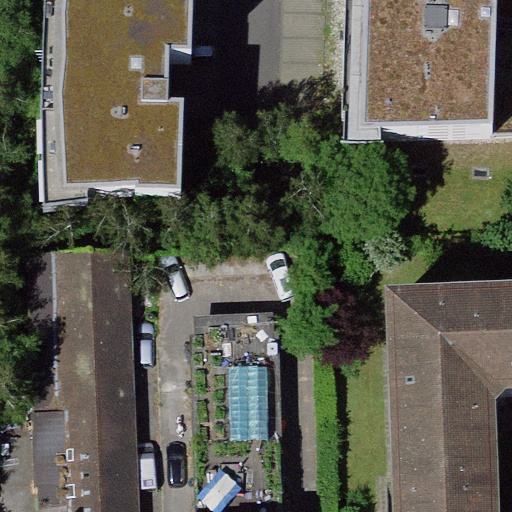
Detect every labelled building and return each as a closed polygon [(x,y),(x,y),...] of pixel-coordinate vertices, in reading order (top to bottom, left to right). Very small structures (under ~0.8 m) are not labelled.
[(51,0),(46,207),(185,211),(191,0),(51,0)] [(511,0),(368,0),(369,131),(415,131),(415,119),(511,118),(511,0)] [(36,452),(38,511),(142,511),(131,261),(28,266),(36,452)] [(511,281),(387,286),(398,511),(496,511),(491,408),(502,394),(511,393),(511,281)] [(197,511),(286,511),(279,334),(190,337),(197,511)]
